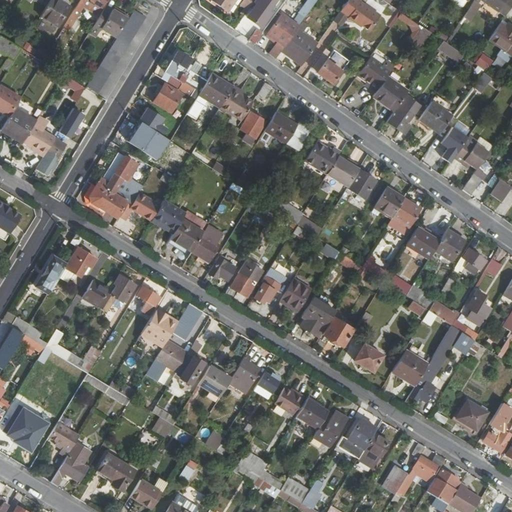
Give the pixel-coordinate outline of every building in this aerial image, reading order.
[(48,0),(40,16),(57,26),(68,6),(58,0),(48,0)] [(209,0),(227,12),(234,0),(209,0)] [(253,0),(244,0),(246,1),(242,6),(247,9),(253,0)] [(272,24),(267,32),(274,37),(273,38),(277,41),(283,46),(300,22),(315,0),(306,0),(291,22),(282,15),(275,26),(272,24)] [(346,0),(339,10),(348,16),(347,17),(354,22),(355,21),(367,29),(378,14),(358,1),(358,0),(346,0)] [(482,0),(483,0),(505,15),(511,4),(511,0),(473,0),(455,27),(460,31),(478,6),(476,4),(478,1),(481,3),(482,0)] [(76,3),(64,23),(74,29),(79,20),(74,17),(81,6),(76,3)] [(104,5),(90,28),(97,33),(100,28),(115,37),(127,16),(118,11),(117,13),(104,5)] [(257,5),(247,19),(260,27),(269,14),(257,5)] [(127,16),(115,37),(84,87),(85,88),(96,95),(143,16),(132,9),(127,16)] [(300,22),(283,46),(280,51),(300,65),(316,43),(301,33),(306,26),(300,22)] [(491,35),(511,50),(511,31),(506,27),(500,22),(491,35)] [(419,37),(426,41),(431,31),(423,27),(419,37)] [(255,29),(247,40),(254,45),(261,33),(255,29)] [(0,36),(0,52),(6,56),(0,66),(0,67),(6,71),(20,48),(12,44),(0,36)] [(15,39),(12,44),(20,48),(20,49),(23,43),(15,39)] [(443,40),(438,48),(458,61),(463,53),(443,40)] [(267,54),(274,59),(280,51),(283,46),(277,41),(267,54)] [(26,43),(23,49),(33,54),(36,48),(26,43)] [(330,50),(315,72),(330,83),(346,61),(330,50)] [(175,70),(171,75),(200,94),(207,81),(194,72),(192,74),(185,70),(192,59),(179,51),(169,67),(175,70)] [(481,51),(473,61),(485,70),(493,60),(481,51)] [(367,55),(354,74),(364,81),(369,84),(367,87),(374,92),(385,76),(392,66),(386,61),(382,66),(367,55)] [(194,60),(191,69),(197,71),(200,63),(194,60)] [(481,92),(491,77),(483,71),(472,86),(481,92)] [(207,81),(200,94),(199,95),(220,108),(230,91),(232,87),(211,75),(207,81)] [(385,76),(374,92),(373,94),(381,100),(393,108),(400,98),(405,90),(385,76)] [(264,82),(257,93),(265,98),(272,87),(264,82)] [(0,83),(0,104),(11,112),(13,108),(20,95),(0,83)] [(164,84),(153,101),(170,112),(181,95),(164,84)] [(230,91),(241,97),(244,93),(233,86),(232,87),(230,91)] [(85,89),(81,95),(91,101),(95,95),(85,89)] [(230,91),(220,108),(241,121),(251,103),(241,97),(230,91)] [(371,96),(380,102),(381,100),(373,94),(371,96)] [(401,99),(385,121),(402,133),(407,125),(404,123),(411,115),(417,106),(403,96),(401,99)] [(393,108),(384,120),(385,121),(401,99),(400,98),(393,108)] [(429,101),(417,119),(438,133),(450,115),(429,101)] [(29,115),(32,109),(20,102),(17,108),(29,115)] [(210,115),(214,107),(205,103),(202,111),(210,115)] [(11,112),(1,127),(22,140),(32,124),(34,121),(13,108),(11,112)] [(73,109),(59,132),(71,138),(84,116),(73,109)] [(274,112),(285,119),(287,115),(277,109),(274,112)] [(251,112),(240,129),(255,138),(266,121),(251,112)] [(274,112),(263,131),(285,144),(296,125),(285,119),(274,112)] [(127,114),(123,120),(132,125),(136,120),(127,114)] [(176,116),(163,137),(167,140),(170,142),(183,121),(176,116)] [(155,159),(167,140),(163,137),(139,121),(126,141),(155,159)] [(296,125),(285,144),(296,150),(309,128),(299,121),(298,122),(296,125)] [(22,140),(22,141),(37,150),(36,152),(43,157),(54,137),(32,124),(22,140)] [(478,136),(474,142),(487,151),(491,145),(478,136)] [(54,137),(43,157),(36,168),(46,174),(51,166),(53,168),(56,164),(53,162),(65,144),(54,137)] [(465,137),(451,157),(461,163),(462,161),(468,165),(475,169),(487,151),(474,142),(465,137)] [(317,142),(305,162),(327,175),(328,173),(338,157),(340,153),(333,148),(331,151),(317,142)] [(101,180),(90,196),(91,202),(116,218),(126,202),(113,193),(114,192),(128,200),(135,188),(124,181),(135,164),(124,157),(107,184),(101,180)] [(327,175),(348,188),(360,168),(352,163),(351,165),(338,157),(328,173),(327,175)] [(484,158),(479,168),(490,173),(495,163),(484,158)] [(473,174),(462,190),(469,195),(480,179),(481,180),(484,176),(475,169),(472,174),(473,174)] [(360,171),(348,189),(364,199),(375,181),(360,171)] [(498,178),(487,193),(498,200),(508,185),(498,178)] [(232,182),(229,188),(241,193),(244,186),(232,182)] [(272,187),(269,192),(275,196),(279,191),(272,187)] [(387,189),(372,214),(378,217),(380,213),(391,220),(391,219),(403,199),(387,189)] [(197,198),(214,209),(221,197),(211,192),(209,196),(201,192),(197,198)] [(151,221),(160,206),(139,193),(132,205),(130,208),(125,206),(119,217),(125,220),(132,210),(151,221)] [(403,199),(391,219),(391,220),(387,225),(404,235),(408,228),(408,229),(420,209),(403,199)] [(163,202),(152,219),(166,228),(165,230),(173,235),(182,220),(184,216),(163,202)] [(0,204),(0,228),(8,234),(19,215),(9,209),(2,205),(0,204)] [(295,209),(291,217),(299,221),(303,212),(295,209)] [(304,230),(309,223),(301,218),(297,225),(304,230)] [(182,220),(173,235),(170,239),(192,252),(203,233),(182,220)] [(304,230),(317,238),(322,231),(309,223),(304,230)] [(203,233),(192,252),(208,262),(223,238),(206,227),(203,233)] [(416,227),(405,245),(428,259),(433,251),(440,238),(432,234),(431,236),(423,232),(416,227)] [(440,238),(433,251),(450,262),(463,240),(445,230),(440,238)] [(75,235),(71,240),(78,244),(81,238),(75,235)] [(326,242),(320,251),(332,259),(337,249),(326,242)] [(70,256),(65,264),(64,268),(80,278),(87,267),(90,268),(96,259),(78,247),(72,257),(70,256)] [(467,261),(463,267),(470,272),(473,267),(478,270),(484,261),(467,250),(462,257),(467,261)] [(336,261),(358,275),(362,267),(340,253),(336,261)] [(52,257),(35,286),(47,294),(64,268),(65,264),(52,257)] [(461,257),(454,269),(460,273),(463,267),(467,261),(462,257),(461,257)] [(219,258),(210,273),(217,278),(218,275),(227,280),(235,268),(219,258)] [(239,275),(231,288),(247,297),(255,284),(253,283),(261,270),(246,261),(239,274),(239,275)] [(490,261),(483,272),(492,278),(498,267),(490,261)] [(362,267),(358,275),(357,276),(361,279),(367,271),(362,267)] [(64,268),(58,277),(67,282),(73,273),(64,268)] [(269,271),(264,278),(268,280),(272,273),(269,271)] [(389,283),(406,293),(411,284),(395,274),(389,283)] [(113,284),(109,290),(101,303),(107,306),(113,297),(122,303),(134,285),(119,276),(114,285),(113,284)] [(511,277),(502,295),(511,300),(511,277)] [(448,278),(441,291),(446,294),(454,282),(448,278)] [(294,279),(280,301),(296,311),(310,289),(294,279)] [(93,281),(82,299),(98,309),(101,303),(109,290),(93,281)] [(263,284),(254,299),(263,304),(265,300),(267,302),(274,291),(263,284)] [(134,295),(142,300),(140,302),(144,304),(139,311),(148,316),(159,297),(140,286),(134,295)] [(406,296),(429,311),(434,303),(411,288),(406,296)] [(477,291),(464,311),(470,314),(465,322),(477,329),(490,309),(481,304),(486,296),(477,291)] [(314,295),(301,316),(304,318),(300,325),(317,336),(326,320),(329,322),(337,307),(320,297),(319,298),(314,295)] [(413,302),(409,309),(420,316),(424,309),(413,302)] [(176,325),(171,333),(184,341),(202,312),(188,303),(177,323),(176,325)] [(429,311),(451,326),(458,314),(455,313),(454,315),(434,303),(429,311)] [(116,309),(106,326),(114,330),(124,313),(116,309)] [(141,333),(162,346),(165,341),(171,333),(176,325),(163,317),(165,315),(155,309),(141,333)] [(364,312),(357,325),(363,329),(370,316),(364,312)] [(177,323),(165,315),(163,317),(176,325),(177,323)] [(423,321),(434,328),(432,331),(441,337),(447,327),(427,315),(423,321)] [(10,327),(23,335),(23,334),(28,326),(15,318),(10,327)] [(334,318),(323,335),(341,346),(352,329),(334,318)] [(28,326),(23,334),(34,341),(39,333),(28,326)] [(451,326),(428,363),(415,385),(410,394),(418,399),(419,397),(425,400),(434,386),(430,383),(455,341),(469,350),(475,341),(451,326)] [(44,348),(67,361),(70,354),(55,345),(61,335),(54,331),(44,348)] [(44,347),(44,348),(46,345),(38,339),(41,334),(39,333),(34,341),(44,347)] [(18,343),(39,355),(44,347),(34,341),(23,334),(23,335),(18,343)] [(162,346),(155,359),(176,371),(186,354),(165,341),(162,346)] [(353,360),(372,371),(381,355),(363,344),(353,360)] [(405,349),(392,371),(415,385),(428,363),(405,349)] [(186,354),(176,371),(173,375),(189,385),(203,363),(187,353),(186,354)] [(244,356),(230,379),(228,383),(244,393),(248,387),(249,388),(259,371),(247,363),(250,359),(244,356)] [(209,366),(198,384),(209,390),(206,395),(216,402),(228,383),(230,379),(209,366)] [(277,381),(264,373),(256,385),(270,393),(277,381)] [(83,380),(105,393),(109,387),(87,374),(83,380)] [(105,393),(127,406),(130,400),(109,387),(105,393)] [(287,394),(282,390),(274,405),(292,416),(301,399),(295,396),(293,397),(287,394)] [(162,394),(151,412),(173,426),(184,407),(162,394)] [(2,396),(0,398),(0,404),(5,408),(10,402),(2,396)] [(306,398),(295,416),(317,429),(322,420),(327,411),(306,398)] [(467,401),(456,419),(477,431),(487,413),(467,401)] [(501,404),(492,420),(498,424),(508,408),(501,404)] [(437,411),(433,417),(445,424),(448,418),(437,411)] [(317,429),(313,435),(329,444),(345,419),(333,412),(327,423),(322,420),(317,429)] [(359,419),(346,441),(341,438),(335,447),(357,460),(362,451),(372,435),(376,429),(359,419)] [(48,437),(69,451),(75,442),(78,436),(57,423),(48,437)] [(206,438),(210,430),(203,427),(199,435),(206,438)] [(488,432),(483,441),(500,451),(510,434),(503,430),(502,431),(494,427),(490,434),(488,432)] [(205,443),(216,450),(224,435),(213,429),(205,443)] [(30,434),(20,450),(35,459),(45,443),(30,434)] [(362,451),(356,461),(370,469),(376,459),(378,460),(387,445),(372,435),(362,451)] [(223,440),(216,452),(223,456),(230,445),(223,440)] [(69,451),(50,482),(56,486),(64,472),(80,482),(88,469),(81,464),(89,450),(75,442),(69,451)] [(252,443),(246,452),(260,460),(266,451),(252,443)] [(418,443),(411,453),(417,457),(423,446),(418,443)] [(108,454),(98,470),(112,478),(121,463),(108,454)] [(419,457),(410,472),(426,482),(435,467),(419,457)] [(121,463),(112,478),(115,480),(112,485),(123,491),(135,471),(121,463)] [(233,472),(254,485),(258,477),(238,465),(237,464),(233,472)] [(186,465),(179,477),(187,481),(194,470),(186,465)] [(393,466),(383,483),(396,491),(406,475),(406,474),(393,466)] [(433,479),(426,491),(447,504),(449,501),(459,484),(454,481),(455,479),(440,470),(434,480),(433,479)] [(406,475),(396,491),(396,492),(401,496),(411,478),(406,475)] [(140,479),(130,495),(152,508),(168,482),(159,477),(153,487),(140,479)] [(254,485),(275,498),(280,490),(273,486),(258,477),(254,485)] [(293,480),(286,494),(302,503),(303,501),(308,493),(310,490),(293,480)] [(316,480),(310,490),(308,493),(313,497),(321,483),(316,480)] [(459,484),(449,501),(466,511),(471,511),(480,499),(465,490),(467,487),(460,483),(459,484)] [(290,498),(287,504),(298,511),(299,509),(301,505),(290,498)] [(302,504),(311,509),(313,507),(303,501),(302,503),(302,504)] [(187,511),(171,502),(164,511),(187,511)]
